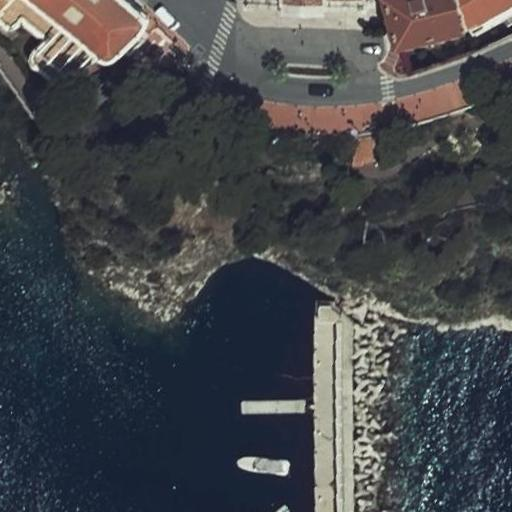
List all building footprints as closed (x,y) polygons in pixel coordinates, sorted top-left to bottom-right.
[(145,10),(134,0),(56,0),(108,49),(115,53),(122,50),(135,37),(147,24),(149,18),(145,10)] [(242,0),(243,0),(278,1),(292,1),(292,9),(317,10),(342,10),(342,1),(353,1),(367,2),(367,0),(242,0)] [(476,36),(467,0),(389,0),(403,55),(476,36)] [(511,13),(511,0),(467,0),(476,36),(511,13)] [(362,140),(364,161),(382,160),(381,139),(362,140)]
